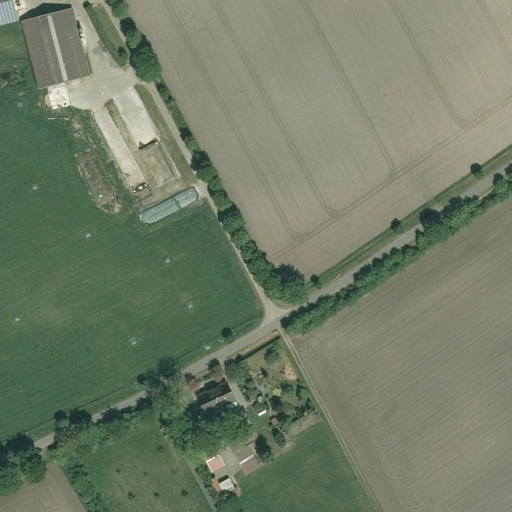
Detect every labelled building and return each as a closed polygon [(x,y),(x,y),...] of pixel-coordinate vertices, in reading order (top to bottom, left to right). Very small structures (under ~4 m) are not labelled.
[(0,0),(0,23),(15,20),(9,0),(0,0)] [(14,28),(31,89),(86,74),(69,13),(14,28)] [(196,397),(205,415),(235,401),(227,382),(196,397)] [(183,400),(171,406),(190,441),(201,436),(183,400)] [(250,428),(238,436),(244,446),(256,438),(250,428)] [(240,443),(228,450),(242,472),(254,464),(240,443)] [(197,452),(208,474),(219,469),(208,447),(197,452)] [(211,479),(205,483),(212,497),(219,493),(211,479)] [(215,485),(221,495),(233,489),(227,479),(215,485)]
